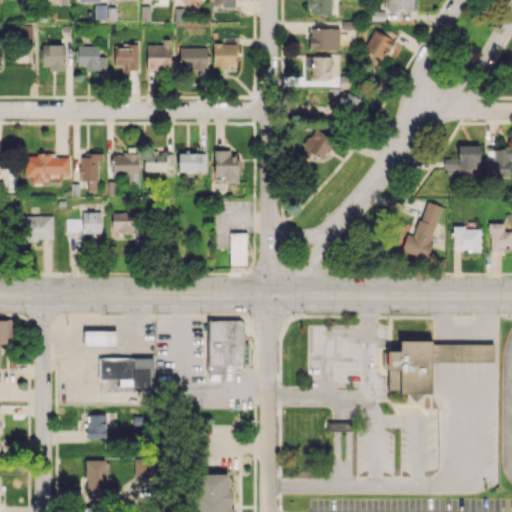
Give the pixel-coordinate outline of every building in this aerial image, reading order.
[(308,0),(308,13),(331,14),(331,0),(308,0)] [(387,0),(387,10),(415,11),(414,0),(387,0)] [(94,4),(94,17),(109,17),(109,5),(94,4)] [(149,21),(149,5),(140,5),(140,21),(149,21)] [(20,38),(32,38),(31,25),(20,25),(20,38)] [(338,28),(309,28),(309,49),(339,48),(338,28)] [(363,51),(382,61),(395,33),(384,28),(382,33),(373,29),(363,51)] [(213,65),(236,65),(235,37),(222,37),(222,42),(212,43),(213,65)] [(171,66),(170,38),(161,38),(161,44),(146,44),(146,69),(159,69),(159,67),(171,66)] [(114,66),(122,65),(122,71),(137,71),(137,43),(113,43),(114,66)] [(41,68),(64,69),(64,44),(41,44),(41,68)] [(76,65),(84,65),(84,70),(103,70),(104,56),(98,56),(98,45),(77,44),(76,65)] [(207,47),(179,47),(179,69),(206,69),(207,47)] [(311,78),(331,77),(330,62),(323,63),(323,55),(305,56),(305,66),(310,66),(311,78)] [(310,158),(312,154),(322,159),(333,140),(314,129),(300,153),(310,158)] [(479,168),(479,145),(458,145),(458,168),(479,168)] [(509,176),(509,159),(511,158),(511,148),(485,149),(485,177),(509,176)] [(213,175),(225,176),(224,182),(237,182),(238,151),(214,151),(213,175)] [(112,155),(111,173),(137,173),(137,153),(125,152),(125,155),(112,155)] [(68,174),(68,156),(51,156),(51,154),(24,153),(24,176),(31,177),(31,182),(49,182),(49,174),(68,174)] [(97,160),(102,160),(102,153),(79,153),(79,180),(87,180),(87,191),(97,191),(97,160)] [(143,170),(173,170),(173,153),(143,153),(143,170)] [(177,171),(205,171),(205,153),(177,153),(177,171)] [(471,169),(457,168),(457,179),(470,180),(471,169)] [(441,205),(425,200),(414,235),(406,233),(401,250),(425,257),(441,205)] [(133,232),(132,211),(110,212),(111,232),(133,232)] [(65,218),(65,233),(89,232),(89,241),(100,241),(100,212),(81,212),(81,218),(65,218)] [(52,239),(52,215),(21,215),(21,240),(52,239)] [(503,222),(488,223),(489,249),(511,249),(511,231),(503,231),(503,222)] [(480,250),(480,227),(452,227),(452,250),(480,250)] [(229,231),(230,267),(247,266),(247,231),(229,231)] [(11,319),(0,319),(0,342),(11,342),(11,319)] [(208,321),(208,374),(222,374),(222,365),(243,365),(243,326),(238,321),(208,321)] [(83,346),(115,347),(116,331),(83,331),(83,346)] [(400,340),(400,350),(387,350),(388,389),(400,389),(400,393),(407,393),(424,393),(432,393),(432,361),(432,344),(432,340),(400,340)] [(132,359),(132,386),(152,386),(152,358),(132,359)] [(424,393),(407,393),(415,401),(424,393)] [(86,414),(86,437),(107,438),(107,414),(86,414)] [(328,422),(328,431),(354,431),(354,422),(328,422)] [(135,474),(155,473),(154,454),(134,455),(135,474)] [(107,494),(106,459),(85,460),(86,495),(107,494)] [(195,511),(231,511),(232,492),(228,491),(228,474),(196,473),(195,511)]
